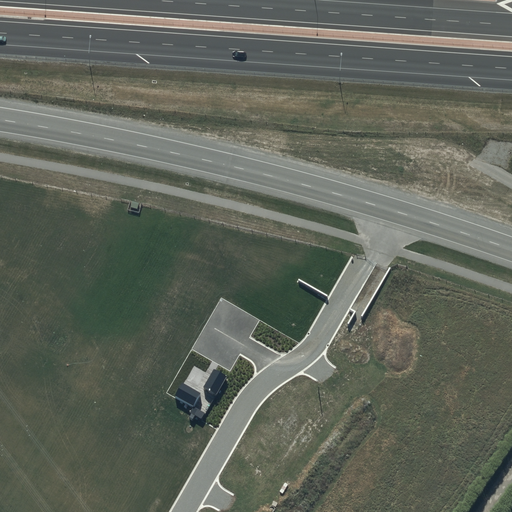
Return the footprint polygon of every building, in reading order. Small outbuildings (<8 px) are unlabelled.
[(121,61),(103,91),(144,115),(152,101),(162,107),(172,90),(121,61)] [(40,111),(6,169),(69,205),(64,214),(81,224),(87,215),(100,222),(120,188),(152,206),(151,209),(155,212),(157,209),(182,224),(181,226),(167,218),(116,305),(193,351),(226,292),(266,314),(311,237),(217,182),(207,200),(116,147),(112,153),(40,111)] [(65,262),(61,268),(68,272),(72,265),(77,268),(89,246),(74,237),(62,260),(65,262)] [(108,253),(105,253),(104,253),(103,253),(102,253),(101,253),(99,254),(98,254),(97,255),(96,255),(95,256),(95,257),(94,258),(93,259),(92,260),(92,261),(91,262),(91,263),(91,264),(91,265),(91,266),(91,268),(91,269),(91,270),(91,271),(92,272),(92,273),(93,274),(94,275),(95,276),(95,277),(96,277),(97,278),(98,279),(100,279),(101,279),(102,280),(103,280),(104,280),(105,280),(107,280),(108,279),(109,279),(110,279),(111,278),(112,277),(113,277),(114,276),(115,275),(115,274),(116,273),(116,272),(117,271),(117,270),(117,269),(118,267),(118,266),(118,265),(117,264),(117,263),(117,262),(116,261),(116,260),(115,259),(114,258),(114,257),(113,256),(112,255),(111,255),(110,254),(109,254),(108,253)] [(287,323),(303,298),(286,287),(270,313),(287,323)]
